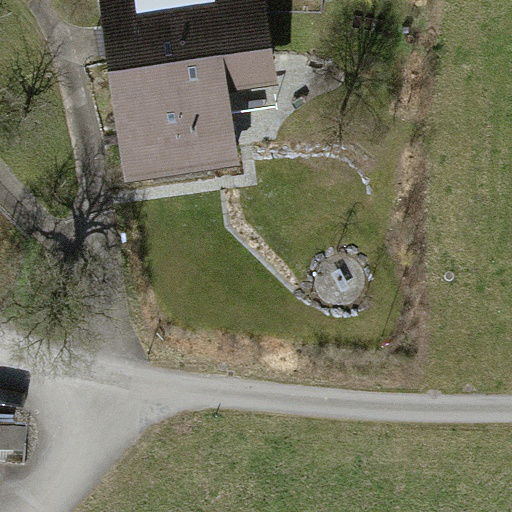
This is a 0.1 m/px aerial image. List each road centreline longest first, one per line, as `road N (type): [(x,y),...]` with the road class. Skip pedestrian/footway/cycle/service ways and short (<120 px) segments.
road 1 (residential): [(511,405),(95,391),(0,344)]
road 2 (track): [(16,511),(95,391)]
